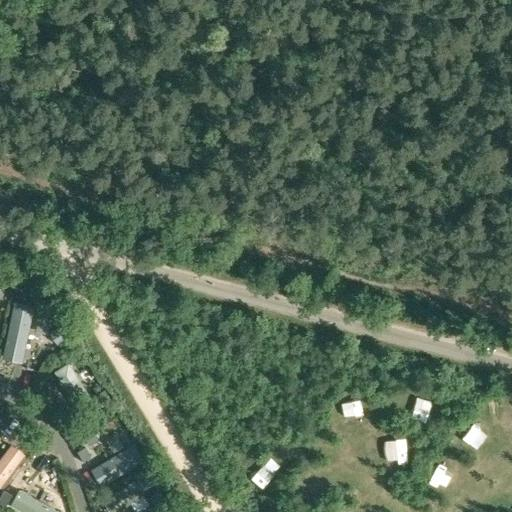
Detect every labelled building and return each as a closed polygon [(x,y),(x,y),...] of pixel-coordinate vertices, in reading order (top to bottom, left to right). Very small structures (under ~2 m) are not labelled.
[(34,305),(15,302),(5,357),(23,360),(34,305)] [(94,402),(69,362),(54,371),(79,411),(94,402)] [(129,458),(97,436),(88,450),(120,471),(129,458)] [(0,484),(23,456),(11,447),(0,461),(0,484)] [(121,511),(145,495),(134,480),(102,503),(108,511),(121,511)] [(62,511),(20,489),(11,506),(22,511),(62,511)]
